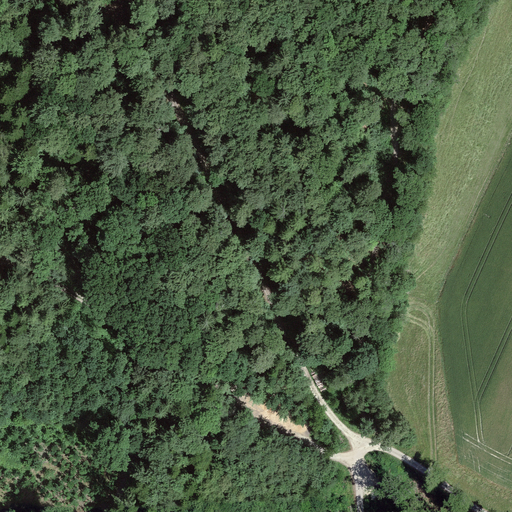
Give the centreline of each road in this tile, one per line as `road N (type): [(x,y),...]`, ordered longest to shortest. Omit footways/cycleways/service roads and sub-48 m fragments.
road 1 (track): [(125,0),(285,330),(332,414),(362,442)]
road 2 (track): [(359,455),(332,454),(202,384),(56,287),(0,262)]
road 3 (track): [(202,384),(150,434),(111,511)]
road 4 (track): [(362,442),(391,448),(488,511)]
